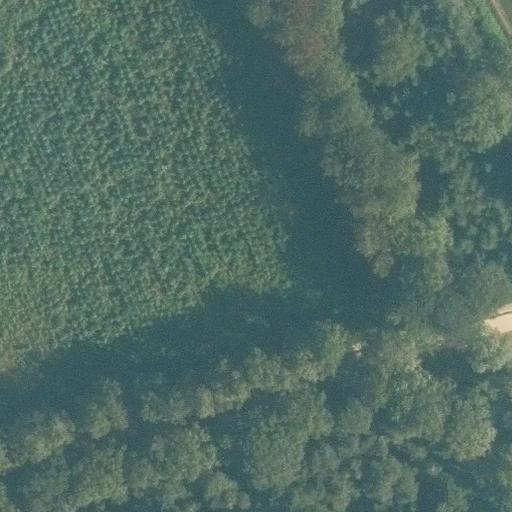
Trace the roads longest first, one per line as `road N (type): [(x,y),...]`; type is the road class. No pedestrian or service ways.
road 1 (track): [(0,453),(445,336)]
road 2 (track): [(445,336),(285,0)]
